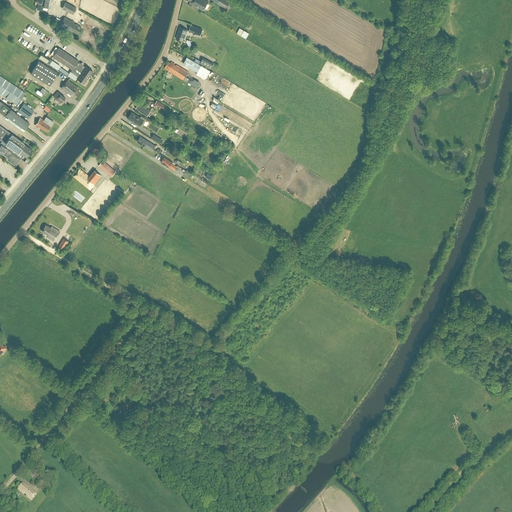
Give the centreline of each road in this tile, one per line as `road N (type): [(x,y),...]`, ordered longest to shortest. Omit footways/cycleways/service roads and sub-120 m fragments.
road 1 (track): [(0,491),(143,306),(21,230)]
road 2 (unclassified): [(0,256),(151,73),(178,0)]
road 3 (primary): [(0,211),(109,69)]
